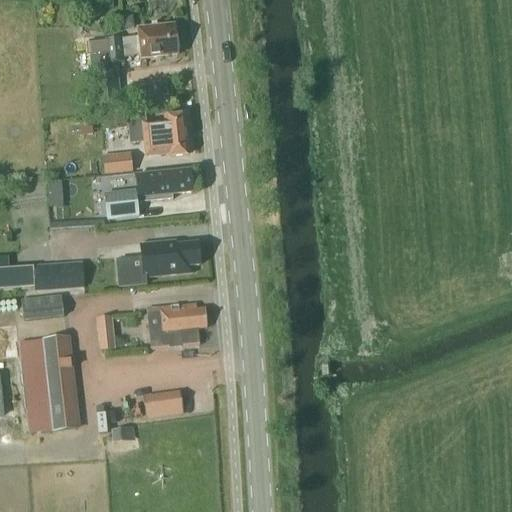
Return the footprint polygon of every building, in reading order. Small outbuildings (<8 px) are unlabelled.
[(179,45),(176,42),(174,26),(137,30),(138,38),(122,39),(122,38),(104,40),(104,42),(93,43),(86,44),(87,57),(89,57),(91,73),(92,73),(109,71),(108,64),(124,62),(124,58),(140,56),(141,60),(177,57),(177,54),(180,51),(179,45)] [(109,71),(92,73),(95,105),(120,103),(117,71),(109,71)] [(141,125),(144,157),(169,155),(169,157),(187,156),(187,152),(188,149),(188,144),(186,142),(185,130),(186,128),(186,123),(184,120),(183,116),(165,118),(165,122),(141,125)] [(130,154),(101,156),(103,176),(132,173),(130,154)] [(150,174),(140,175),(135,175),(138,204),(172,200),(172,195),(192,193),(190,171),(150,175),(150,174)] [(136,191),(104,194),(106,222),(139,219),(136,191)] [(142,245),(143,260),(126,261),(127,278),(191,273),(191,266),(199,266),(198,248),(189,249),(188,244),(175,245),(175,242),(142,245)] [(34,268),(35,294),(61,292),(59,266),(34,268)] [(23,323),(63,318),(61,297),(21,302),(23,323)] [(147,310),(148,327),(150,351),(199,346),(198,330),(207,329),(205,310),(196,310),(196,305),(147,310)] [(112,318),(95,319),(99,352),(115,351),(112,318)] [(71,337),(32,341),(38,398),(76,394),(71,337)] [(148,396),(152,419),(190,413),(187,390),(148,396)] [(115,422),(139,420),(138,409),(114,410),(115,422)]
